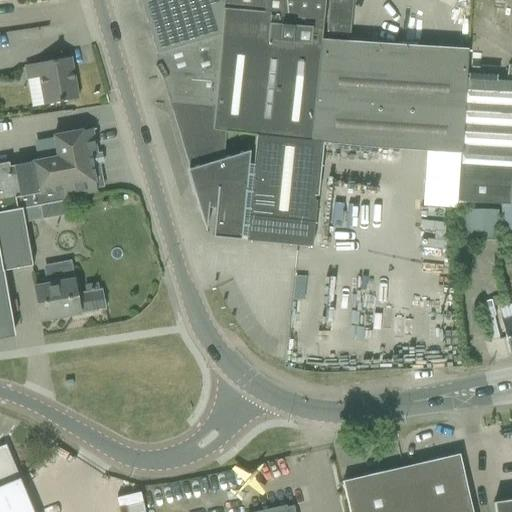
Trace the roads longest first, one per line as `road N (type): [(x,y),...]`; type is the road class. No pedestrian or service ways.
road 1 (unclassified): [(256,388),(204,334),(182,286),(98,0)]
road 2 (unclassified): [(256,388),(330,414),(511,385)]
road 3 (unclassified): [(0,399),(47,413),(126,457),(182,458)]
